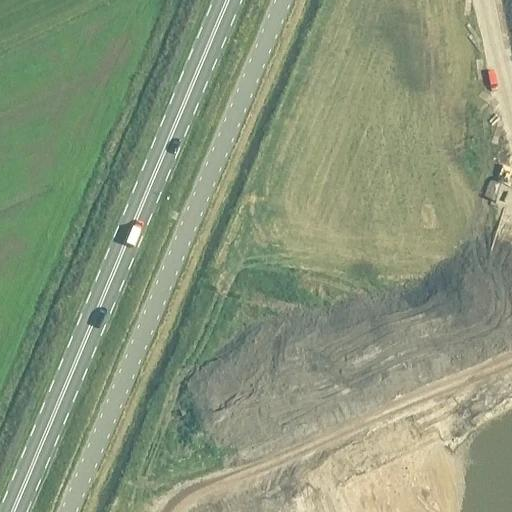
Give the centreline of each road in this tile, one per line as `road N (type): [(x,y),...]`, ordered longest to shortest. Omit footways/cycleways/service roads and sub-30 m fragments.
road 1 (primary): [(12,511),(227,0)]
road 2 (unclassified): [(67,511),(281,0)]
road 3 (track): [(178,506),(511,363)]
road 4 (track): [(511,123),(487,0)]
